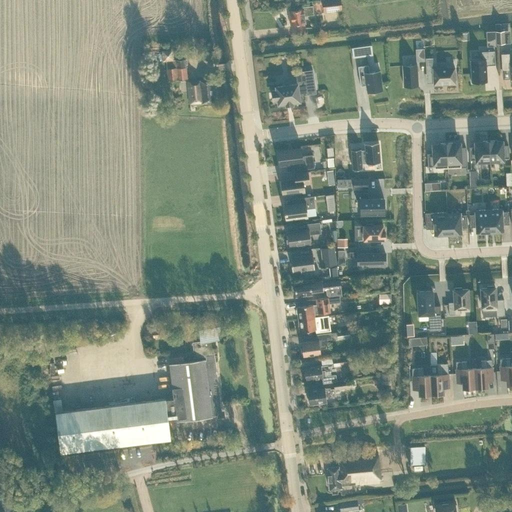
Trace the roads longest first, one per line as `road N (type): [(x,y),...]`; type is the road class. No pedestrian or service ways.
road 1 (tertiary): [(288,443),(249,136)]
road 2 (residential): [(5,511),(56,490),(288,443)]
road 3 (residential): [(511,249),(437,253),(421,245),(416,125)]
road 4 (unclassified): [(249,136),(416,125)]
road 5 (tertiary): [(249,136),(231,0)]
